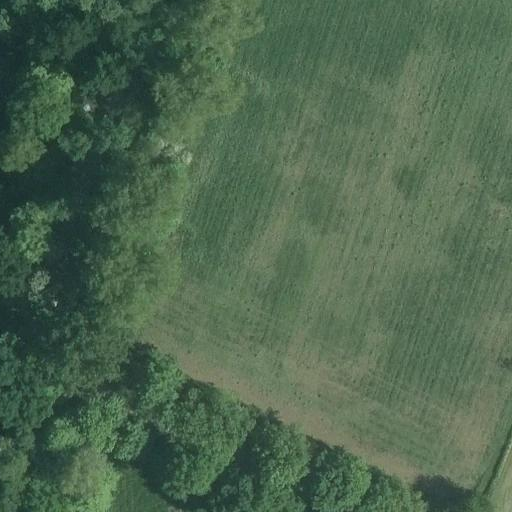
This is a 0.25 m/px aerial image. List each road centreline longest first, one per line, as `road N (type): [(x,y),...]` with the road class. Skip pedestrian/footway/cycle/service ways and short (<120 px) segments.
road 1 (track): [(69,363),(55,320),(58,278),(140,0)]
road 2 (track): [(69,363),(176,427),(365,511)]
road 3 (track): [(460,511),(511,392)]
